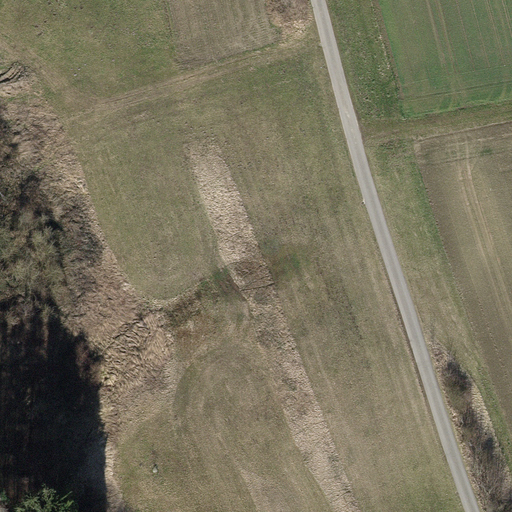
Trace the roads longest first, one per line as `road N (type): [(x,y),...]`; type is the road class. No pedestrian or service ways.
road 1 (unclassified): [(319,0),(342,113),(479,511)]
road 2 (track): [(349,132),(511,105)]
